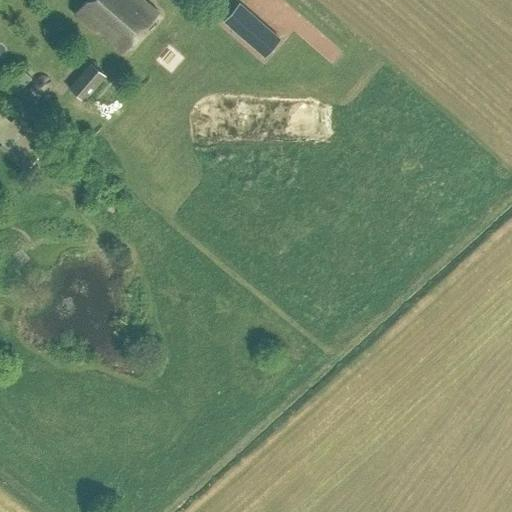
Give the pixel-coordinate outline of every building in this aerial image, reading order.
[(83,0),(72,13),(120,54),(156,13),(141,0),(83,0)] [(240,1),(222,22),(265,57),(282,39),(240,1)] [(68,89),(84,103),(106,77),(91,63),(68,89)] [(33,83),(32,84),(33,86),(33,87),(34,89),(35,90),(36,91),(37,92),(39,93),(40,94),(42,94),(44,94),(45,93),(47,92),(48,91),(49,90),(50,89),(51,87),(51,86),(52,84),(51,83),(51,81),(50,80),(50,78),(48,77),(47,76),(46,75),(44,75),(43,75),(41,75),(40,75),(38,75),(37,76),(35,77),(34,78),(34,80),(33,81),(33,83)] [(0,111),(0,141),(2,143),(29,167),(43,150),(11,121),(0,111)]
